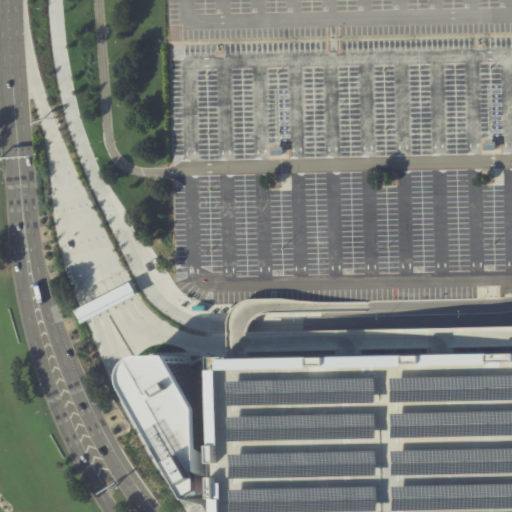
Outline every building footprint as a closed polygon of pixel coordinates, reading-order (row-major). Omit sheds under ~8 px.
[(485,142),(497,142),(497,150),(486,150),(485,142)] [(273,147),(284,146),(284,154),(273,154),(273,147)] [(75,310),(82,323),(95,316),(128,300),(137,295),(131,282),(120,287),(89,302),(75,310)] [(177,348),(206,401),(208,482),(194,493),(129,374),(131,365),(135,357),(141,352),(146,348),(153,347),(177,348)] [(511,511),(511,353),(449,355),(448,355),(353,357),(352,357),(239,359),(217,359),(220,511),(511,511)]
